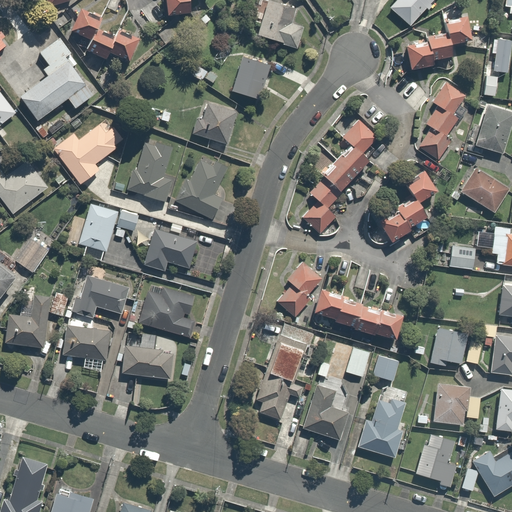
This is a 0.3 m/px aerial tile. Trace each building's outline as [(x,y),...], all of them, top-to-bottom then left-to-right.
[(163,0),(164,13),(187,12),(186,0),(163,0)] [(289,22),(295,3),(282,0),(265,0),(256,33),(297,44),(303,25),(289,22)] [(429,0),(392,0),(387,6),(408,25),(429,0)] [(511,16),(511,17),(510,30),(511,30),(511,0),(504,0),(502,15),(511,16)] [(98,14),(78,4),(67,27),(86,37),(80,47),(102,58),(106,49),(126,59),(137,37),(114,26),(108,36),(91,28),(98,14)] [(411,43),(403,45),(406,67),(431,64),(430,57),(449,55),(447,42),(469,39),(465,12),(461,13),(460,6),(440,9),(442,27),(423,30),(424,39),(411,40),(411,43)] [(508,69),(511,37),(490,34),(487,66),(490,66),(490,71),(507,73),(508,69)] [(60,37),(40,51),(54,70),(18,95),(36,122),(67,102),(75,112),(100,95),(60,37)] [(268,62),(239,53),(228,88),(256,97),(268,62)] [(496,74),(483,73),(481,93),(494,94),(496,74)] [(452,110),(461,91),(440,80),(429,103),(434,106),(425,124),(427,125),(417,146),(441,158),(452,135),(448,133),(458,113),(452,110)] [(0,121),(14,110),(0,92),(0,121)] [(233,108),(203,101),(199,115),(193,114),(189,134),(225,143),(233,108)] [(480,110),(470,143),(500,153),(511,115),(511,111),(478,101),(476,109),(480,110)] [(73,130),(50,145),(77,183),(98,168),(93,161),(125,139),(108,116),(78,137),(73,130)] [(376,133),(357,116),(340,136),(347,141),(321,172),(324,174),(308,192),(315,198),(299,217),(316,232),(333,213),(325,206),(369,154),(363,149),(376,133)] [(170,146),(144,138),(135,167),(131,166),(125,187),(166,199),(172,180),(161,177),(170,146)] [(0,165),(0,198),(10,210),(44,183),(18,151),(0,165)] [(171,198),(212,217),(222,196),(213,192),(225,167),(199,155),(188,179),(181,176),(171,198)] [(507,188),(472,166),(457,191),(492,213),(507,188)] [(433,188),(419,169),(400,183),(407,194),(389,207),(391,211),(375,222),(387,240),(426,212),(417,200),(433,188)] [(82,230),(78,242),(103,249),(115,210),(90,203),(86,218),(72,214),(68,226),(82,230)] [(137,213),(120,208),(116,223),(132,228),(137,213)] [(494,252),(493,261),(511,263),(511,233),(508,233),(509,225),(492,224),(489,252),(494,252)] [(164,262),(185,269),(194,241),(152,228),(141,263),(161,270),(164,262)] [(50,252),(28,237),(13,260),(35,275),(50,252)] [(473,244),(450,241),(447,265),(470,268),(473,244)] [(319,275),(300,259),(284,279),(286,281),(271,300),(293,318),(312,294),(307,290),(319,275)] [(0,290),(11,274),(0,266),(0,290)] [(96,307),(118,314),(127,287),(86,274),(75,308),(94,314),(96,307)] [(511,282),(499,281),(495,314),(511,316),(511,282)] [(135,319),(189,336),(195,319),(186,317),(191,298),(146,284),(135,319)] [(373,331),(391,338),(399,315),(360,303),(361,302),(319,289),(311,310),(331,317),(331,318),(349,324),(348,326),(372,335),(373,331)] [(67,293),(53,290),(47,312),(62,315),(67,293)] [(32,291),(31,299),(18,297),(15,312),(6,310),(1,341),(39,346),(47,293),(32,291)] [(481,344),(490,345),(492,322),(473,320),(472,334),(482,335),(481,344)] [(65,321),(60,354),(79,357),(78,368),(101,372),(108,327),(65,321)] [(289,378),(298,352),(305,355),(309,344),(317,347),(320,336),(281,322),(263,369),(273,375),(260,377),(252,398),(257,412),(283,422),(293,394),(297,395),(301,383),(289,378)] [(445,359),(460,363),(467,333),(435,325),(427,360),(443,364),(445,359)] [(511,350),(506,350),(493,334),(489,371),(511,373),(511,365),(511,350)] [(479,342),(468,339),(463,362),(475,364),(479,342)] [(169,350),(121,342),(117,370),(165,378),(169,350)] [(359,374),(367,351),(351,345),(343,368),(359,374)] [(398,360),(375,354),(371,373),(393,379),(398,360)] [(329,361),(320,358),(315,373),(319,374),(324,376),(329,361)] [(348,394),(343,383),(329,378),(317,378),(300,426),(337,439),(347,409),(343,408),(348,394)] [(464,417),(476,418),(477,396),(468,395),(468,385),(434,382),(431,421),(464,423),(464,417)] [(511,423),(511,387),(496,386),(492,429),(511,430),(511,423)] [(396,425),(404,402),(388,396),(386,401),(375,398),(369,418),(363,416),(353,443),(391,457),(402,427),(396,425)] [(428,412),(417,411),(416,422),(427,423),(428,412)] [(486,414),(480,414),(480,421),(477,421),(476,431),(486,431),(486,414)] [(422,441),(413,472),(451,483),(456,465),(445,462),(452,438),(428,431),(425,442),(422,441)] [(474,469),(463,467),(458,486),(472,490),(476,473),(489,497),(511,484),(511,447),(493,458),(488,449),(469,459),(474,469)] [(0,504),(0,511),(35,511),(42,493),(37,492),(46,463),(23,455),(10,496),(3,494),(0,504)] [(88,511),(93,497),(56,487),(49,511),(88,511)] [(117,511),(145,511),(122,502),(117,511)]
